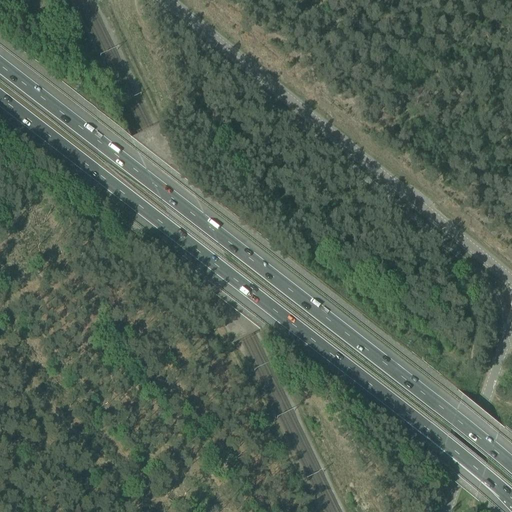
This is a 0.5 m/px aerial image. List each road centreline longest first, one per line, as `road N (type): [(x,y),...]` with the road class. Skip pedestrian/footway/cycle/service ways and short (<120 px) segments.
road 1 (motorway): [(0,98),(511,498)]
road 2 (motorway): [(511,466),(0,70)]
road 3 (tertiary): [(169,0),(511,279)]
road 4 (tertiary): [(447,511),(511,321)]
